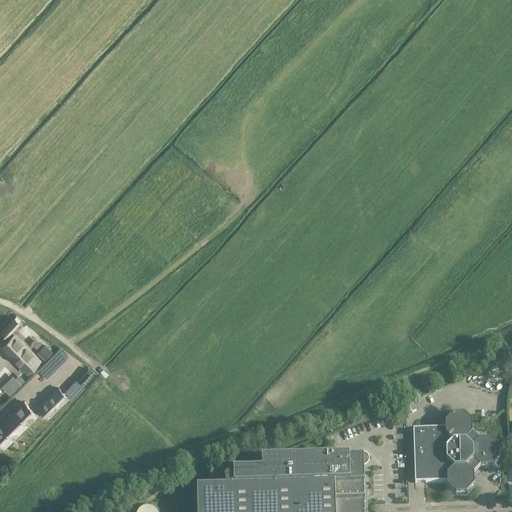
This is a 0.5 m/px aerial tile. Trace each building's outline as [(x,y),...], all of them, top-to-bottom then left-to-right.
[(14,318),(1,331),(6,336),(19,322),(14,318)] [(14,335),(2,347),(26,371),(38,359),(14,335)] [(53,353),(45,346),(37,354),(44,362),(53,353)] [(10,373),(14,379),(19,376),(16,370),(10,373)] [(69,393),(74,397),(92,378),(87,374),(69,393)] [(68,379),(62,382),(64,389),(71,387),(68,379)] [(60,385),(39,407),(49,418),(71,396),(60,385)] [(24,402),(0,425),(0,442),(4,447),(37,415),(24,402)] [(499,460),(499,448),(490,441),(479,441),(472,434),(472,423),(463,415),(452,416),(445,424),(445,429),(413,430),(414,484),(447,483),(447,487),(455,495),(466,495),(474,487),(473,475),(480,468),(491,468),(499,460)] [(225,487),(225,490),(196,491),(197,511),(364,511),(363,464),(358,459),(261,462),(261,471),(260,473),(233,474),(233,481),(230,481),(228,480),(226,481),(224,482),(224,485),(225,487)]
